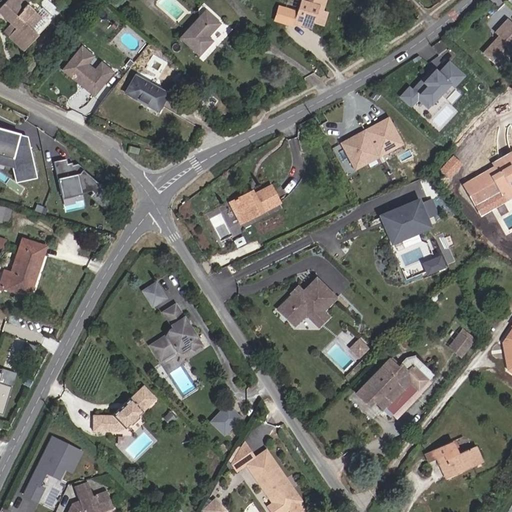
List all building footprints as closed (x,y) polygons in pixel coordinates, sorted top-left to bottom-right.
[(27,0),(3,0),(0,4),(0,12),(9,20),(1,29),(23,50),(37,34),(29,27),(40,16),(26,2),(28,0),(27,0)] [(295,25),(305,28),(307,21),(317,24),(325,26),(329,13),(325,11),(321,9),(323,0),(303,0),(299,13),(282,8),(278,22),(295,26),(295,25)] [(212,17),(187,45),(206,62),(221,46),(215,41),(226,28),(212,17)] [(511,50),(511,20),(509,18),(497,31),(504,36),(498,43),(496,41),(486,52),(503,67),(511,56),(511,54),(510,53),(511,50)] [(314,31),(317,24),(307,21),(305,28),(314,31)] [(112,75),(101,65),(94,72),(91,73),(87,69),(86,66),(93,58),(82,48),(62,71),(73,81),(77,80),(80,84),(81,87),(92,97),(112,75)] [(453,86),(451,84),(461,73),(446,60),(436,71),(433,68),(422,80),(420,78),(410,89),(407,86),(399,94),(409,103),(416,96),(426,105),(438,91),(444,97),(453,86)] [(422,80),(433,68),(430,66),(420,78),(422,80)] [(135,78),(125,93),(158,114),(168,99),(135,78)] [(450,102),(459,92),(453,86),(444,97),(450,102)] [(388,117),(342,143),(356,168),(402,142),(388,117)] [(27,141),(17,138),(18,134),(0,128),(0,154),(11,158),(16,179),(35,175),(27,141)] [(138,149),(129,145),(126,150),(135,154),(138,149)] [(511,150),(493,162),(494,165),(462,183),(469,196),(476,193),(481,200),(500,189),(507,199),(511,195),(511,150)] [(455,154),(440,166),(449,176),(463,164),(455,154)] [(97,184),(81,170),(82,169),(75,163),(66,165),(64,159),(52,162),(59,194),(71,192),(71,194),(88,190),(91,192),(88,195),(102,207),(112,195),(98,183),(97,184)] [(254,191),(238,200),(250,222),(282,204),(272,187),(265,190),(267,194),(258,199),(254,191)] [(250,222),(238,200),(233,203),(245,224),(250,222)] [(427,227),(418,202),(382,214),(390,240),(427,227)] [(9,209),(0,205),(0,223),(4,225),(9,209)] [(398,248),(414,242),(411,236),(396,242),(398,248)] [(11,289),(29,294),(42,247),(24,242),(11,289)] [(425,273),(444,267),(440,254),(421,260),(425,273)] [(9,290),(13,275),(5,273),(1,288),(9,290)] [(320,312),(336,297),(317,277),(303,290),(297,297),(293,293),(292,293),(278,307),(294,324),(304,314),(307,314),(312,319),(320,312)] [(154,281),(142,290),(151,304),(164,296),(154,281)] [(297,297),(303,290),(298,285),(291,292),(292,293),(293,293),(297,297)] [(348,305),(339,296),(336,298),(346,308),(348,305)] [(182,316),(174,303),(162,311),(170,324),(171,326),(168,329),(165,334),(149,344),(159,359),(175,349),(180,351),(188,346),(188,341),(195,336),(182,316)] [(318,325),(326,318),(320,312),(312,319),(318,325)] [(474,338),(462,329),(459,334),(471,343),(474,338)] [(471,343),(459,334),(450,346),(462,355),(471,343)] [(200,344),(195,336),(188,341),(188,346),(192,349),(200,344)] [(367,349),(358,340),(349,349),(358,358),(367,349)] [(386,408),(410,382),(418,390),(428,380),(418,370),(423,364),(416,357),(408,360),(402,366),(401,366),(399,368),(390,360),(357,394),(368,404),(374,399),(384,409),(386,408)] [(0,372),(0,371),(0,411),(5,413),(16,371),(2,367),(0,372)] [(397,418),(421,393),(418,390),(410,382),(386,408),(397,418)] [(155,398),(142,385),(111,415),(92,415),(92,431),(118,431),(125,425),(126,426),(129,423),(133,423),(140,416),(140,413),(155,398)] [(226,431),(239,413),(225,402),(212,420),(226,431)] [(63,469),(68,458),(76,462),(81,452),(51,438),(24,496),(37,502),(39,496),(34,494),(38,486),(45,472),(59,479),(63,469)] [(439,462),(442,468),(448,466),(452,477),(474,470),(468,454),(458,458),(453,444),(427,454),(431,464),(439,462)] [(246,464),(249,461),(240,448),(232,463),(237,470),(246,464)] [(264,451),(246,464),(272,502),(266,506),(270,511),(282,511),(288,508),(290,511),(301,511),(301,510),(296,503),(300,500),(292,488),(290,489),(264,451)] [(478,451),(468,454),(474,470),(483,465),(478,451)] [(71,472),(76,462),(68,458),(63,469),(71,472)] [(447,480),(452,477),(448,466),(442,468),(447,480)] [(94,495),(89,480),(76,485),(81,499),(74,502),(69,511),(103,511),(115,508),(109,489),(97,494),(94,495)] [(39,496),(43,488),(38,486),(34,494),(39,496)] [(224,511),(226,511),(215,499),(203,510),(205,511),(224,511)]
